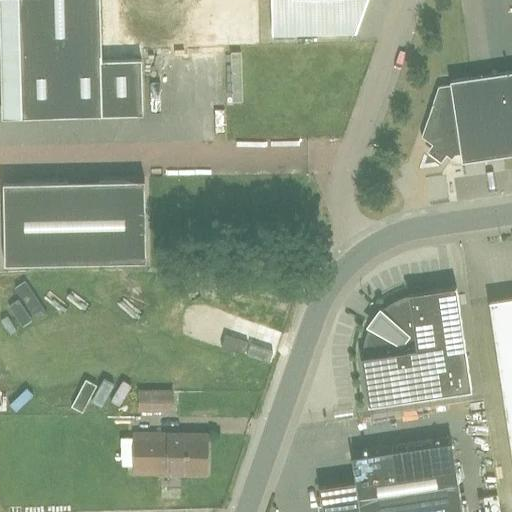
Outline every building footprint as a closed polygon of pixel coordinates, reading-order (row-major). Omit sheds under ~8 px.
[(101,60),(99,0),(0,0),(0,46),(0,59),(2,120),(144,113),(141,58),(101,60)] [(126,0),(126,44),(154,44),(153,0),(126,0)] [(270,0),(272,33),(356,31),(366,0),(270,0)] [(461,161),(511,153),(511,71),(449,80),(449,84),(437,86),(420,136),(451,159),(454,155),(460,154),(461,161)] [(148,260),(145,179),(3,185),(6,266),(148,260)] [(407,293),(408,295),(405,296),(392,302),(381,310),(378,313),(379,314),(371,324),(371,323),(368,328),(364,341),(362,355),(362,357),(360,357),(368,405),(471,390),(456,286),(407,293)] [(511,297),(488,301),(500,382),(511,461),(511,297)] [(171,410),(172,391),(134,391),(134,410),(171,410)] [(487,402),(463,404),(464,414),(487,412),(487,402)] [(205,473),(206,434),(134,434),(133,473),(205,473)] [(461,511),(451,441),(351,456),(355,481),(319,486),(322,511),(461,511)]
